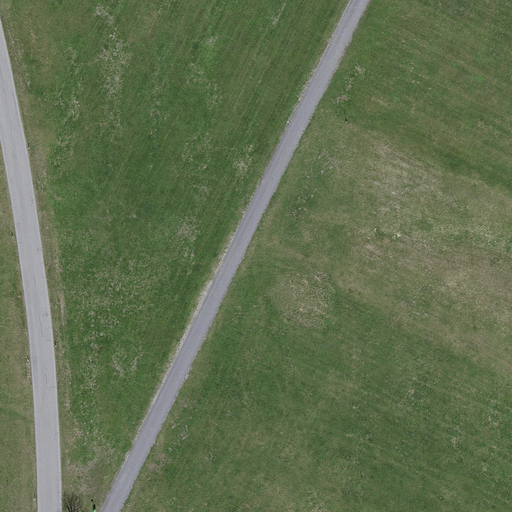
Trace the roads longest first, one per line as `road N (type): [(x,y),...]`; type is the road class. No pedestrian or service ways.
road 1 (track): [(361,0),(112,511)]
road 2 (tertiary): [(51,511),(44,337),(0,64)]
